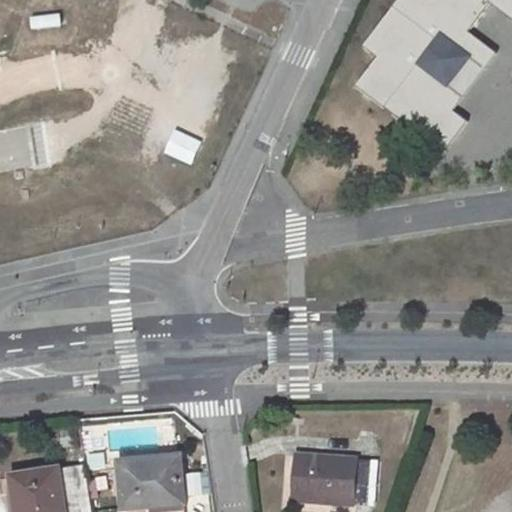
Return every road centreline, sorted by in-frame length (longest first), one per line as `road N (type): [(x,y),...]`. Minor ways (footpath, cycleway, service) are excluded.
road 1 (unclassified): [(511,204),(201,255)]
road 2 (tertiary): [(511,350),(403,343),(212,353)]
road 3 (residential): [(201,255),(324,0)]
road 4 (tertiary): [(212,353),(0,378)]
road 5 (residential): [(235,511),(232,390),(212,353)]
